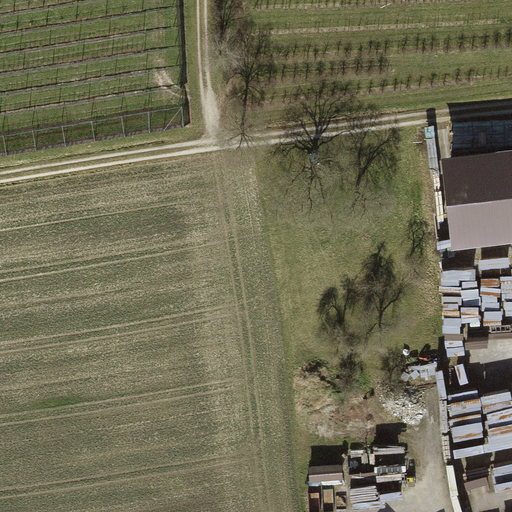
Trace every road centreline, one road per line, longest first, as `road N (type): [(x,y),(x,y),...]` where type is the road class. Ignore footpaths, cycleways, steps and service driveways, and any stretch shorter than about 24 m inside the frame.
road 1 (track): [(0,178),(511,108)]
road 2 (track): [(204,0),(210,144)]
